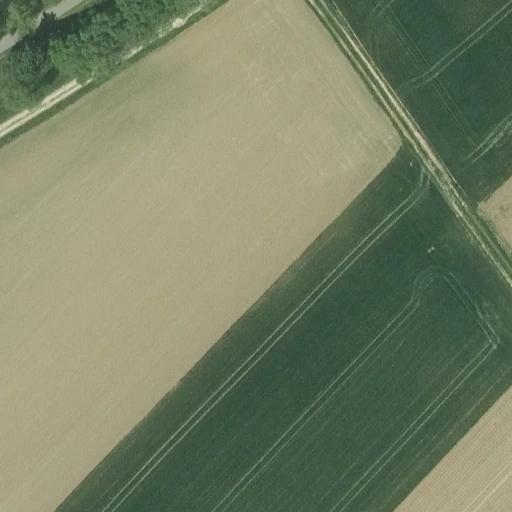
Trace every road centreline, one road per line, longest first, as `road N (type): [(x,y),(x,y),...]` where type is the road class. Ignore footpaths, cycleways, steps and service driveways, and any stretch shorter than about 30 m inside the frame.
road 1 (track): [(314,0),(511,284)]
road 2 (track): [(206,0),(0,133)]
